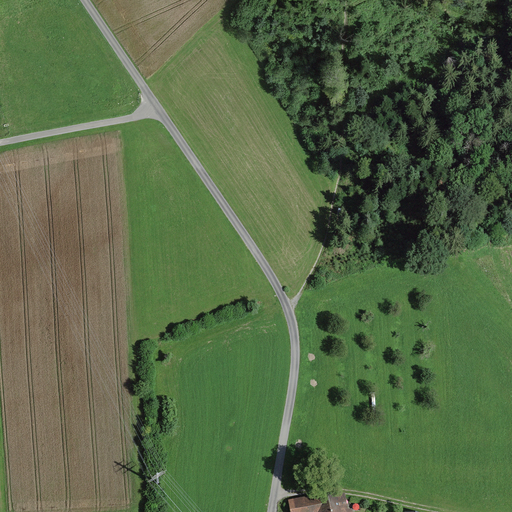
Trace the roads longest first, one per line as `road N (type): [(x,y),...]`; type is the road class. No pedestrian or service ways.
road 1 (track): [(346,0),(347,131),(336,196),(317,266),(289,309)]
road 2 (unclassified): [(289,309),(156,107)]
road 3 (unclassified): [(289,309),(295,362),(272,511)]
road 4 (unclassified): [(83,0),(156,107)]
